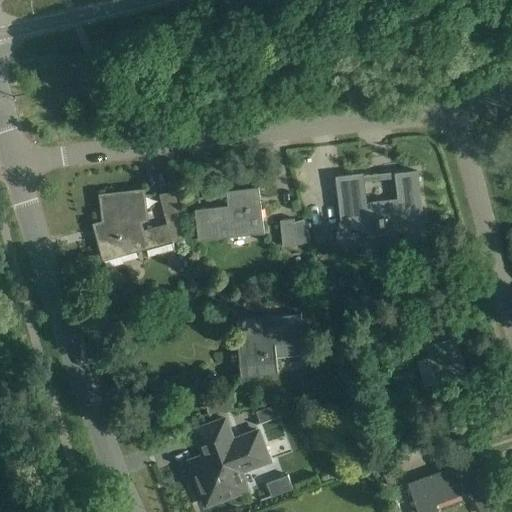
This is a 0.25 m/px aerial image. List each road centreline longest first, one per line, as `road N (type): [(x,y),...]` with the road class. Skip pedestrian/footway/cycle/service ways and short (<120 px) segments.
road 1 (residential): [(23,164),(451,112)]
road 2 (residential): [(140,511),(71,327),(23,164)]
road 3 (residential): [(511,317),(451,112)]
road 4 (secondary): [(0,35),(154,0)]
